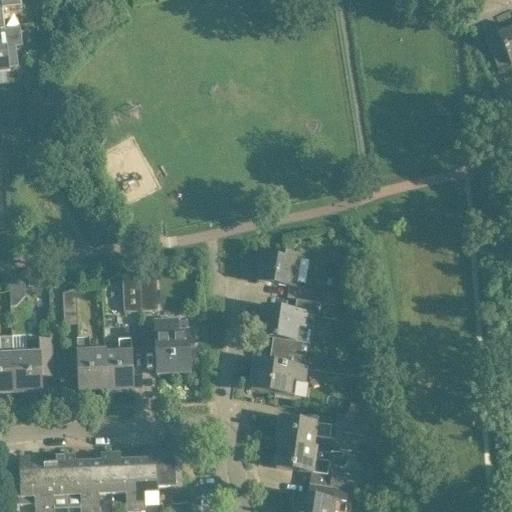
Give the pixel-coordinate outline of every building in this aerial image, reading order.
[(0,0),(0,31),(0,32),(5,31),(2,11),(21,8),(20,0),(0,0)] [(511,30),(505,34),(504,29),(484,38),(499,73),(511,68),(511,69),(511,30)] [(3,50),(0,32),(0,31),(0,74),(10,73),(7,49),(3,50)] [(511,105),(501,110),(506,120),(510,130),(511,128),(511,105)] [(261,257),(257,284),(295,289),(300,258),(276,254),(276,259),(261,257)] [(142,313),(140,272),(122,277),(124,314),(142,313)] [(156,272),(140,272),(142,313),(158,312),(156,272)] [(320,304),(320,305),(352,309),(349,291),(318,287),(316,304),(320,304)] [(62,295),(64,327),(78,326),(76,291),(62,295)] [(25,293),(9,295),(10,308),(15,307),(24,298),(25,293)] [(352,309),(320,305),(318,319),(354,324),(354,323),(352,309)] [(258,338),(295,343),(297,328),(310,330),(312,316),(262,308),(258,338)] [(154,325),(157,376),(190,374),(188,330),(177,330),(177,323),(154,325)] [(106,391),(105,356),(105,353),(89,354),(89,340),(77,341),(79,392),(106,391)] [(27,356),(14,357),(16,395),(42,394),(41,369),(53,368),(51,341),(32,342),(26,342),(27,356)] [(105,356),(106,391),(107,391),(107,395),(134,393),(131,342),(118,342),(119,356),(105,356)] [(0,396),(16,395),(14,357),(1,358),(0,346),(0,396)] [(317,373),(350,378),(352,364),(319,359),(317,373)] [(254,362),(250,391),(294,398),(296,383),(303,384),(305,369),(254,362)] [(334,433),(367,438),(370,421),(337,417),(334,433)] [(276,445),(279,446),(279,445),(316,451),(316,450),(313,449),(315,439),(329,441),(331,428),(280,420),(276,445)] [(279,445),(279,446),(276,470),(327,477),(331,453),(316,451),(279,445)] [(147,462),(134,462),(135,511),(145,511),(144,494),(158,494),(158,490),(156,453),(146,454),(147,462)] [(166,453),(156,453),(158,490),(171,490),(171,506),(186,505),(185,488),(181,488),(180,460),(167,461),(166,453)] [(101,464),(88,464),(90,511),(99,511),(99,497),(112,496),(111,455),(101,456),(101,464)] [(121,455),(111,455),(112,496),(125,495),(126,511),(135,511),(134,462),(121,463),(121,455)] [(67,498),(65,457),(55,458),(55,466),(43,466),(44,511),(54,511),(54,499),(67,498)] [(90,511),(88,464),(75,465),(75,457),(65,457),(67,498),(80,497),(80,511),(90,511)] [(44,511),(43,466),(30,467),(29,459),(19,460),(20,500),(34,499),(34,511),(44,511)] [(360,494),(363,479),(332,474),(331,478),(329,490),(329,491),(348,493),(360,494)] [(345,511),(348,493),(329,491),(329,490),(322,489),(320,501),(295,497),(292,511),(345,511)]
